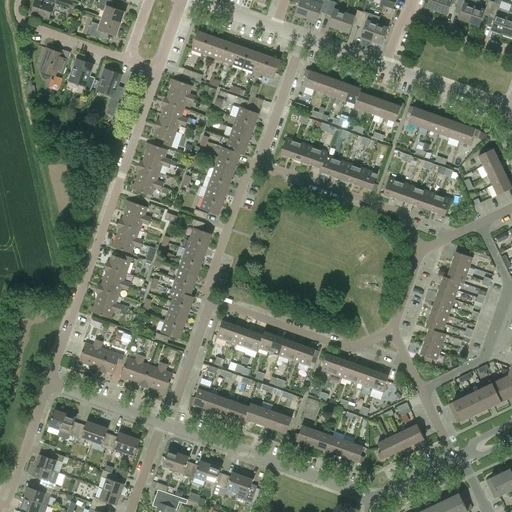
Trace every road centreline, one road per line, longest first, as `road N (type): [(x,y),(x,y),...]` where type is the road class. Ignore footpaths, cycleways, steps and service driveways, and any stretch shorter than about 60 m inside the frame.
road 1 (residential): [(48,383),(156,70)]
road 2 (residential): [(373,498),(167,424)]
road 3 (residential): [(421,389),(484,359),(509,286),(479,223)]
road 4 (residential): [(257,163),(400,213),(420,251)]
road 5 (residential): [(391,331),(349,348),(211,299)]
road 6 (residential): [(211,299),(206,290),(247,171),(257,163)]
road 7 (residential): [(257,163),(303,38)]
road 8 (residential): [(19,0),(28,26),(128,60)]
road 9 (residential): [(167,424),(211,299)]
road 10 (residential): [(507,106),(385,66)]
road 11 (residential): [(162,422),(48,383)]
